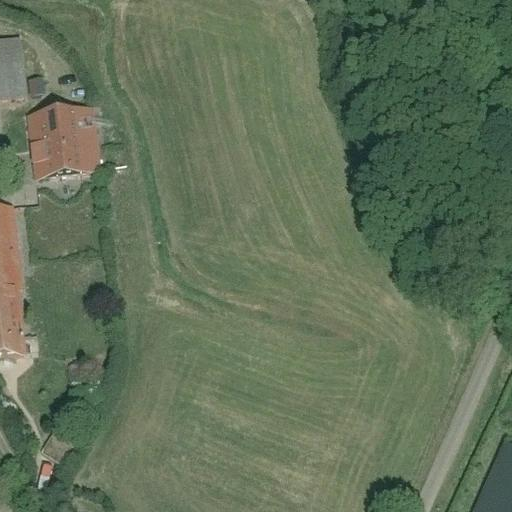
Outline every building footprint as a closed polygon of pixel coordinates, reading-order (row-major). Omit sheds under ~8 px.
[(17,43),(0,45),(0,105),(23,103),(17,43)] [(99,177),(92,114),(24,121),(31,185),(99,177)] [(0,364),(27,362),(12,214),(0,215),(0,364)] [(23,417),(16,443),(39,450),(46,424),(23,417)] [(511,511),(511,454),(501,450),(473,511),(511,511)]
